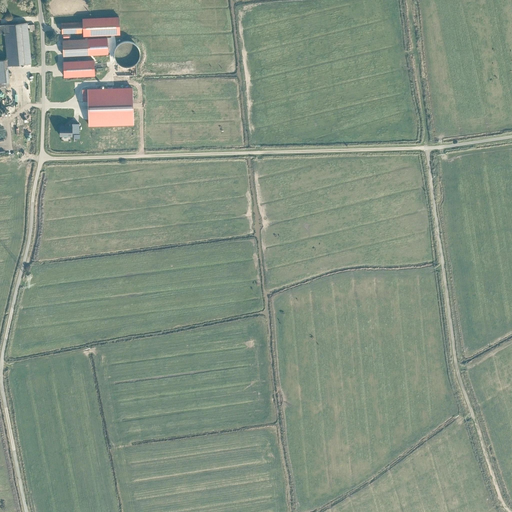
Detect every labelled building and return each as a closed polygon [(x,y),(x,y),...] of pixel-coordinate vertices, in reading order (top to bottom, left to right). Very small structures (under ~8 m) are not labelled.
[(117,16),(81,17),(81,22),(60,23),(61,33),(81,32),(81,35),(118,34),(117,16)] [(30,63),(27,23),(0,24),(0,32),(3,32),(6,60),(0,60),(0,84),(9,84),(6,66),(30,63)] [(88,39),(63,40),(64,55),(89,54),(88,39)] [(94,60),(63,61),(64,76),(95,75),(94,60)] [(133,88),(88,90),(88,102),(89,127),(134,125),(133,88)] [(72,125),(60,126),(60,137),(73,137),(73,134),(72,125)]
